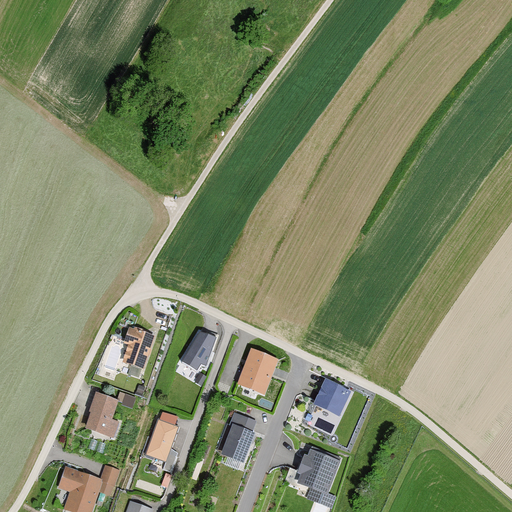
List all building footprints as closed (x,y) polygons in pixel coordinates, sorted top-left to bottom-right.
[(152,337),(126,328),(121,341),(126,343),(120,361),(142,368),(152,337)] [(196,331),(178,360),(194,369),(198,362),(205,365),(212,337),(196,331)] [(276,359),(247,348),(234,383),(263,394),(276,359)] [(350,389),(321,378),(311,404),(340,415),(350,389)] [(117,400),(93,392),(82,427),(114,437),(119,421),(111,419),(117,400)] [(133,406),(137,396),(127,392),(123,403),(133,406)] [(169,454),(178,427),(160,421),(147,456),(166,462),(163,470),(171,473),(176,457),(169,454)] [(252,433),(229,424),(218,454),(241,462),(252,433)] [(338,461),(308,450),(305,460),(300,458),(296,464),(295,472),(298,473),(294,482),(326,494),(338,461)] [(108,464),(103,478),(116,483),(121,469),(108,464)] [(92,511),(103,478),(64,465),(57,486),(68,490),(63,508),(74,511),(92,511)]
